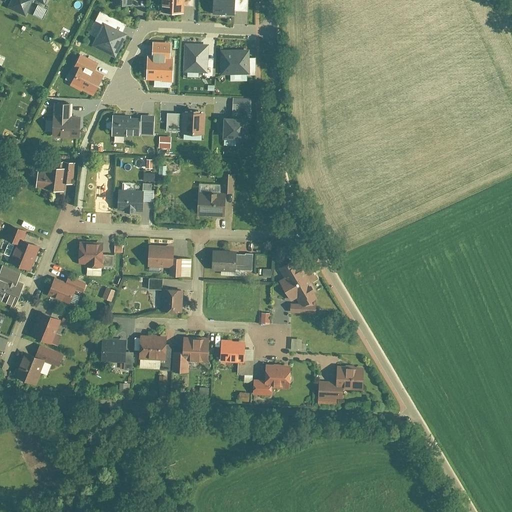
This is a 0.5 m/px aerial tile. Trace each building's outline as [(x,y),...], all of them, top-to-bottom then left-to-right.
[(48,0),(11,0),(8,8),(28,18),(36,0),(46,5),(48,0)] [(160,0),(159,15),(182,16),(183,6),(182,0),(160,0)] [(233,0),(212,0),(212,15),(232,17),(233,0)] [(126,35),(102,23),(90,47),(115,59),(126,35)] [(147,52),(145,80),(174,81),(175,55),(170,54),(171,42),(153,41),(152,53),(147,52)] [(208,45),(183,44),(182,74),(207,74),(208,45)] [(248,51),(219,51),(219,76),(249,76),(248,51)] [(81,66),(92,71),(96,64),(79,56),(73,69),(78,71),(81,66)] [(92,97),(102,76),(92,71),(81,66),(78,71),(70,86),(92,97)] [(56,117),(72,117),(72,105),(56,105),(56,117)] [(232,105),(232,119),(249,120),(249,106),(232,105)] [(181,132),(204,134),(206,110),(182,108),(182,112),(167,111),(166,128),(181,129),(181,132)] [(56,117),(52,116),(51,137),(79,138),(79,134),(80,118),(72,117),(56,117)] [(140,117),(111,116),(110,137),(140,138),(140,134),(140,117)] [(154,117),(140,117),(140,134),(153,134),(154,117)] [(232,119),(223,119),(222,140),(248,142),(249,120),(232,119)] [(159,136),(159,148),(171,148),(171,136),(159,136)] [(64,193),(65,184),(75,185),(78,163),(63,161),(62,168),(46,166),(43,191),(64,193)] [(143,181),(154,181),(154,172),(143,172),(143,181)] [(223,173),(222,192),(199,191),(198,215),(225,217),(226,193),(237,194),(239,174),(223,173)] [(120,209),(125,209),(125,213),(141,213),(141,210),(145,210),(145,204),(154,204),(154,191),(152,191),(152,183),(141,183),(141,191),(120,191),(120,209)] [(30,242),(25,240),(28,232),(10,225),(5,239),(9,241),(3,257),(8,259),(6,262),(20,268),(30,242)] [(104,244),(80,243),(79,266),(104,267),(104,244)] [(147,268),(169,268),(169,277),(191,277),(191,258),(178,258),(178,246),(148,246),(147,268)] [(287,247),(276,246),(275,263),(286,263),(287,247)] [(252,255),(238,254),(238,252),(213,251),(212,270),(237,271),(237,270),(251,271),(252,255)] [(291,303),(298,299),(300,303),(291,303),(291,314),(316,314),(316,306),(309,306),(322,298),(301,264),(297,267),(294,261),(280,269),(286,279),(279,283),(291,303)] [(22,274),(3,266),(0,273),(0,301),(15,307),(24,285),(18,283),(22,274)] [(71,305),(78,289),(84,292),(87,284),(69,277),(67,283),(54,279),(48,295),(71,305)] [(164,279),(148,279),(148,290),(163,290),(162,311),(185,311),(186,290),(163,289),(164,279)] [(117,289),(107,286),(103,298),(113,302),(117,289)] [(54,345),(63,320),(41,312),(32,336),(54,345)] [(261,323),(270,323),(270,312),(261,312),(261,323)] [(67,326),(79,331),(83,321),(71,316),(67,326)] [(168,338),(140,337),(139,359),(167,360),(168,338)] [(210,338),(185,337),(184,351),(174,351),(173,373),(184,374),(185,359),(209,361),(210,338)] [(291,350),(304,350),(304,338),(291,338),(291,350)] [(124,354),(124,339),(102,339),(102,361),(124,362),(124,372),(134,372),(134,354),(124,354)] [(246,350),(247,341),(222,341),(221,362),(238,363),(238,375),(253,376),(254,351),(246,350)] [(35,356),(25,352),(15,376),(38,384),(46,363),(60,368),(65,355),(39,345),(35,356)] [(292,367),(267,364),(264,380),(255,379),(253,393),(272,396),(273,386),(289,388),(292,367)] [(338,366),(337,382),(320,381),(319,404),(345,405),(346,389),(365,390),(366,367),(338,366)]
